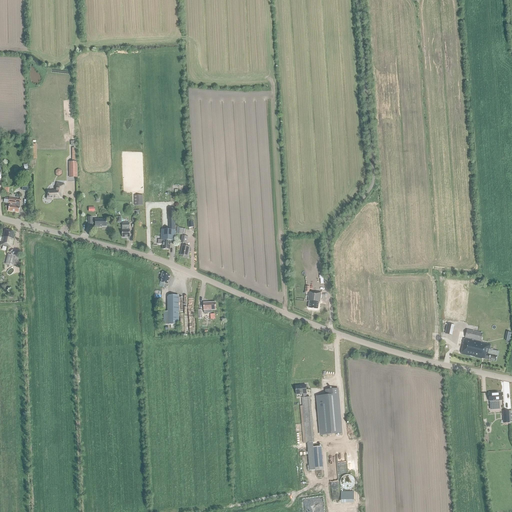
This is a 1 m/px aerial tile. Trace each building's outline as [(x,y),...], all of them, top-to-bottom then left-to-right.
[(47,195),(46,199),(52,200),(52,199),(60,198),(63,185),(56,183),(57,184),(55,190),(46,191),(47,195)] [(134,196),(134,206),(143,206),(143,195),(134,196)] [(20,200),(8,198),(8,203),(9,203),(9,205),(8,204),(7,211),(18,213),(20,200)] [(106,226),(106,219),(94,219),(94,220),(92,220),(92,217),(88,217),(88,224),(92,224),(92,223),(95,223),(95,227),(99,227),(99,226),(106,226)] [(182,235),(180,242),(183,243),(182,245),(180,255),(182,255),(181,256),(188,257),(188,254),(187,254),(188,251),(189,251),(190,247),(186,246),(188,237),(185,236),(186,229),(180,228),(179,234),(182,235)] [(162,249),(169,249),(170,240),(175,241),(175,230),(161,229),(161,240),(158,240),(158,244),(162,244),(162,249)] [(13,236),(14,232),(5,230),(3,237),(2,236),(0,243),(0,244),(11,247),(14,236),(13,236)] [(5,264),(13,266),(15,256),(7,254),(5,264)] [(170,276),(167,275),(167,274),(162,272),(160,277),(162,278),(160,282),(164,283),(162,287),(166,289),(170,276)] [(320,303),(321,294),(309,293),(309,287),(305,287),(305,293),(308,293),(307,302),(309,302),(309,309),(318,310),(318,303),(320,303)] [(163,312),(163,316),(164,325),(173,325),(175,325),(179,325),(178,296),(167,296),(167,312),(163,312)] [(216,310),(216,302),(203,302),(203,310),(204,310),(211,310),(216,310)] [(482,358),(496,361),(498,353),(489,351),(491,344),(474,341),(475,340),(481,341),(483,333),(467,330),(465,338),(472,339),(472,340),(465,339),(462,355),(482,359),(482,358)] [(302,398),(306,438),(306,443),(314,442),(310,397),(306,398),(306,394),(305,385),(295,386),(296,395),(303,394),(303,398),(302,398)] [(503,401),(502,393),(496,394),(496,393),(488,393),(489,402),(490,402),(490,407),(496,407),(496,406),(498,406),(498,405),(498,404),(498,403),(496,403),(496,401),(503,401)] [(318,397),(318,403),(317,403),(320,435),(341,433),(338,395),(318,397)] [(511,418),(511,411),(503,412),(503,423),(511,422),(511,418)] [(313,448),(315,471),(324,470),(322,447),(313,448)] [(354,483),(354,481),(354,480),(354,478),(353,477),(352,476),(351,475),(350,474),(348,474),(347,474),(345,474),(344,475),(342,476),(341,477),(341,478),(340,479),(340,481),(340,482),(340,484),(341,485),(342,486),(343,487),(344,488),(345,489),(347,489),(348,489),(350,488),(351,488),(352,487),(353,486),(354,484),(354,483)]
